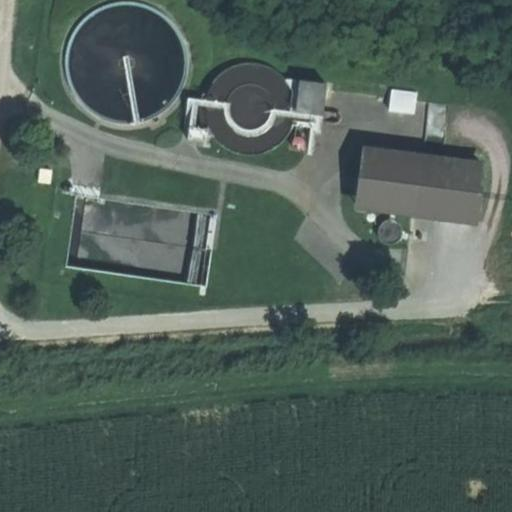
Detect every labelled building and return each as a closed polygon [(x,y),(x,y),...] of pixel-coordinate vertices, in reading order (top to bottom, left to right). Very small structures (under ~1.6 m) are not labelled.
[(105,120),(129,123),(152,117),(171,102),(183,82),(186,58),(180,35),(165,16),(145,4),(121,1),(98,7),(79,21),(67,42),(64,66),(70,89),(84,108),(105,120)] [(228,148),(245,153),(263,152),(279,144),(291,130),(296,113),(295,95),(286,79),(273,68),(256,62),(238,64),(222,72),(210,85),(205,103),(206,120),(214,136),(228,148)] [(396,87),(391,106),(415,112),(420,94),(396,87)] [(208,129),(189,127),(188,139),(206,142),(208,129)] [(295,136),(292,138),(291,142),(291,145),(293,148),(296,150),(300,150),(303,149),(305,146),(306,142),(305,139),(302,136),(298,135),(295,136)] [(413,212),(420,158),(368,151),(365,177),(361,176),(359,192),(363,193),(361,206),(413,212)] [(483,166),(420,158),(413,212),(476,220),(483,166)] [(52,170),(40,169),(38,182),(50,183),(52,170)] [(100,220),(125,224),(128,204),(88,198),(86,210),(102,212),(100,220)] [(146,207),(144,222),(143,222),(138,264),(161,267),(168,209),(146,207)] [(186,246),(191,247),(190,280),(210,281),(212,212),(187,211),(186,246)] [(384,221),(380,225),(378,229),(378,234),(379,239),(383,242),(387,244),(392,245),(397,243),(400,240),(402,235),(403,230),(401,226),(398,222),(393,220),(388,220),(384,221)]
